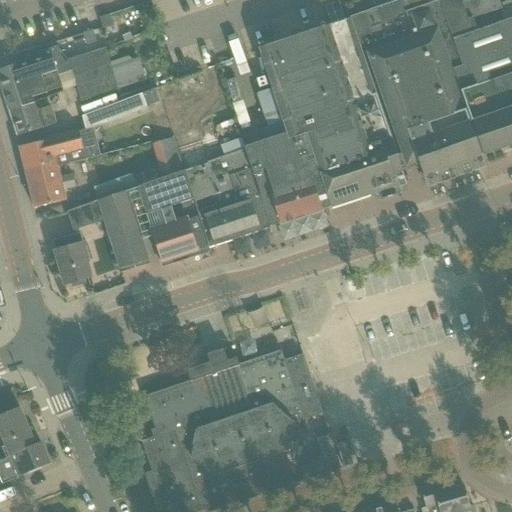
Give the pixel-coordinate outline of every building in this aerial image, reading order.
[(425,0),(401,0),(350,18),(350,19),(360,47),(367,44),(364,36),(372,34),(369,26),(405,13),(414,37),(366,53),(400,151),(412,147),(423,177),(483,155),(455,74),(456,74),(454,68),(461,66),(452,40),(438,2),(428,6),(425,0)] [(473,0),(472,0),(461,3),(467,20),(472,18),(478,17),(473,0)] [(277,43),(252,51),(280,136),(284,148),(309,139),(331,207),(331,208),(333,208),(406,184),(360,47),(350,19),(277,43)] [(511,19),(452,40),(461,66),(454,68),(456,74),(455,74),(483,155),(511,145),(511,19)] [(0,72),(0,85),(3,94),(18,89),(17,84),(56,71),(57,71),(58,76),(72,71),(74,77),(95,70),(109,66),(111,65),(106,48),(90,54),(91,57),(69,64),(57,47),(38,53),(40,59),(0,72)] [(9,112),(33,103),(32,98),(46,93),(62,87),(64,91),(68,90),(77,87),(114,75),(111,65),(109,66),(95,70),(74,77),(72,71),(58,76),(57,71),(56,71),(17,84),(18,89),(3,94),(9,112)] [(77,87),(81,102),(138,83),(139,77),(144,75),(141,66),(114,75),(77,87)] [(142,95),(101,110),(107,125),(148,110),(147,107),(159,102),(154,90),(142,95)] [(9,112),(17,137),(56,124),(50,107),(36,111),(33,103),(9,112)] [(39,143),(19,148),(25,174),(58,165),(59,167),(85,160),(83,150),(83,149),(79,133),(39,143)] [(280,136),(244,148),(244,150),(270,227),(280,224),(280,225),(321,211),(321,210),(331,207),(309,139),(284,148),(280,136)] [(156,161),(175,159),(173,140),(154,141),(156,161)] [(185,172),(209,248),(239,238),(234,222),(227,224),(207,165),(206,165),(200,148),(197,149),(196,146),(193,147),(194,150),(181,154),(187,172),(185,172)] [(234,222),(239,238),(261,232),(260,230),(270,227),(244,150),(207,163),(208,165),(207,165),(227,224),(234,222)] [(178,160),(159,166),(162,176),(181,170),(178,160)] [(25,174),(34,209),(66,202),(63,191),(76,188),(73,176),(60,178),(58,167),(59,167),(58,165),(25,174)] [(209,248),(184,171),(182,172),(168,177),(139,187),(136,188),(125,192),(134,219),(151,214),(156,230),(150,232),(160,264),(209,248)] [(131,174),(109,182),(114,196),(125,192),(136,188),(131,174)] [(134,219),(125,192),(114,196),(67,212),(73,232),(104,222),(120,270),(148,261),(134,219)] [(88,247),(84,248),(80,234),(53,242),(55,251),(54,252),(64,286),(91,278),(91,277),(90,277),(86,263),(88,262),(88,261),(92,260),(88,247)] [(173,499),(177,511),(201,511),(205,511),(213,511),(293,485),(289,476),(292,475),(285,452),(288,451),(294,424),(322,414),(303,355),(285,362),(281,351),(239,365),(236,358),(227,362),(223,350),(206,355),(209,363),(186,371),(190,382),(144,397),(157,437),(142,442),(152,472),(144,475),(155,505),(173,499)] [(0,435),(1,438),(9,457),(34,445),(20,408),(0,415),(0,435)] [(300,468),(305,481),(341,469),(329,435),(316,439),(323,460),(300,468)] [(343,468),(353,465),(345,442),(342,443),(336,445),(339,455),(343,468)] [(0,461),(0,480),(2,485),(18,478),(50,465),(41,443),(34,445),(9,457),(0,461)] [(427,508),(428,511),(444,511),(469,505),(464,486),(453,489),(451,481),(420,490),(426,508),(427,508)] [(369,508),(370,511),(397,511),(394,501),(369,508)]
